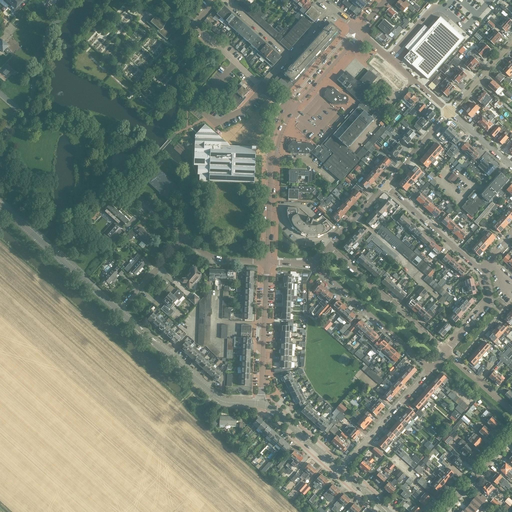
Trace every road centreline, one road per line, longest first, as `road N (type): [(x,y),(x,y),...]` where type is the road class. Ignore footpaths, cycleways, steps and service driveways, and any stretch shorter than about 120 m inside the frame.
road 1 (tertiary): [(261,404),(216,399),(117,311)]
road 2 (residential): [(311,263),(428,369)]
road 3 (tertiary): [(117,311),(0,205)]
road 4 (residential): [(443,352),(328,247)]
road 5 (secondary): [(266,262),(261,404)]
road 6 (residential): [(340,470),(428,369)]
road 7 (residential): [(215,0),(192,25),(261,88)]
road 8 (residential): [(477,270),(385,187)]
